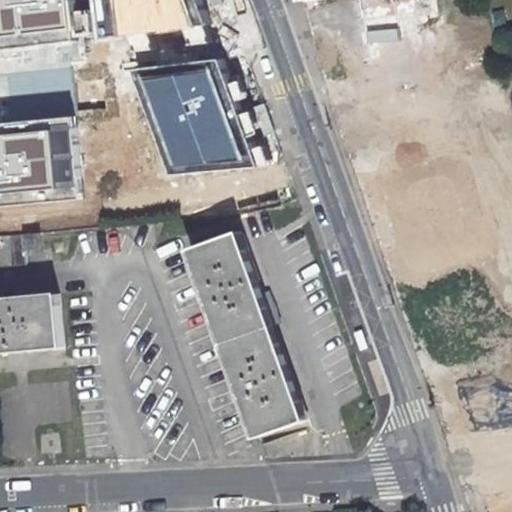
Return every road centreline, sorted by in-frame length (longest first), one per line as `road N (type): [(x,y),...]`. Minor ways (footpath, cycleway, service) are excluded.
road 1 (tertiary): [(266,0),(430,478)]
road 2 (residential): [(0,498),(430,478)]
road 3 (unknown): [(337,201),(282,231),(273,249),(348,482)]
road 4 (unknown): [(130,492),(103,280),(87,274),(0,283)]
